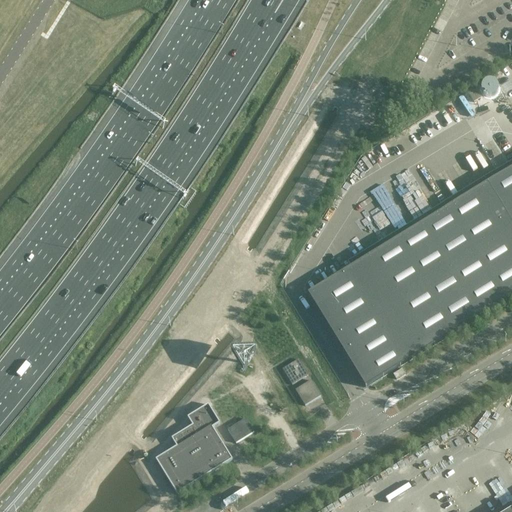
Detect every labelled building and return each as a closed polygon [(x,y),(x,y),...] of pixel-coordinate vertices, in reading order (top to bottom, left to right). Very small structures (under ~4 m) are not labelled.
[(479,85),(485,97),(500,91),(494,78),(479,85)] [(511,169),(351,268),(308,295),(319,312),(363,383),(366,388),(367,387),(511,298),(511,169)] [(283,370),(292,386),(308,376),(298,360),(283,370)] [(396,380),(405,375),(402,370),(393,376),(396,380)] [(296,391),(305,407),(321,397),(311,381),(296,391)] [(156,460),(177,495),(233,461),(213,429),(220,424),(209,405),(188,418),(193,426),(172,439),(177,448),(156,460)] [(246,419),(228,431),(236,444),(254,433),(246,419)]
